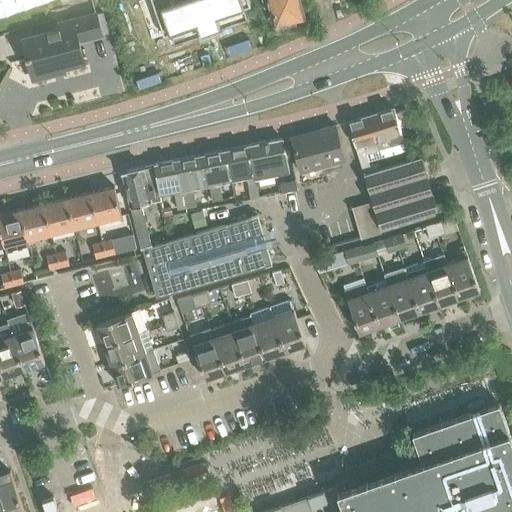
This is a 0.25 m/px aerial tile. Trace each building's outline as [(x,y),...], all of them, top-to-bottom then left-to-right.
[(0,0),(0,16),(47,0),(0,0)] [(192,0),(160,11),(170,38),(196,28),(197,32),(218,25),(217,21),(243,12),(239,0),(192,0)] [(287,19),(299,16),(294,0),(261,0),(263,4),(267,3),(272,22),(275,22),(278,24),(284,22),(287,19)] [(76,41),(99,35),(93,14),(56,24),(58,29),(19,40),(20,41),(23,40),(27,55),(22,56),(23,59),(24,59),(30,80),(51,74),(51,71),(81,62),(76,41)] [(392,108),(369,115),(380,149),(402,142),(392,108)] [(357,156),(380,149),(369,115),(346,122),(357,156)] [(299,171),(342,159),(332,124),(289,136),(299,171)] [(246,144),(246,145),(247,145),(254,179),(255,179),(276,175),(275,170),(286,168),(280,138),(246,144)] [(247,145),(246,145),(225,149),(231,179),(245,176),(248,198),(257,196),(255,179),(254,179),(247,145)] [(225,149),(201,154),(206,184),(207,184),(210,200),(220,197),(217,182),(231,179),(225,149)] [(201,154),(176,159),(185,206),(194,204),(191,187),(206,184),(201,154)] [(421,155),(399,162),(363,173),(381,228),(438,210),(421,155)] [(152,164),(153,165),(159,193),(171,191),(175,208),(185,206),(176,159),(152,164)] [(158,193),(159,193),(153,165),(120,173),(139,246),(149,243),(139,204),(159,200),(158,193)] [(280,192),(296,189),(294,180),(278,183),(280,192)] [(112,186),(90,191),(97,220),(119,215),(112,186)] [(90,191),(66,197),(73,226),(97,220),(90,191)] [(66,197),(43,203),(50,232),(73,226),(66,197)] [(43,203),(20,209),(27,238),(50,232),(43,203)] [(170,206),(162,207),(164,216),(172,214),(170,206)] [(20,209),(0,213),(0,229),(4,244),(5,251),(29,245),(27,238),(20,209)] [(202,209),(189,213),(194,227),(207,224),(202,209)] [(155,296),(269,263),(255,215),(141,248),(155,296)] [(441,219),(432,222),(436,234),(445,232),(441,219)] [(428,237),(436,234),(432,222),(424,224),(428,237)] [(402,232),(392,235),(396,247),(406,244),(402,232)] [(388,250),(396,247),(392,235),(384,237),(388,250)] [(112,240),(102,243),(106,256),(115,254),(112,240)] [(95,258),(106,256),(102,243),(92,245),(95,258)] [(359,245),(352,247),(356,259),(363,257),(359,245)] [(347,262),(356,259),(352,247),(343,250),(347,262)] [(66,252),(56,254),(59,268),(69,265),(66,252)] [(443,253),(423,260),(438,303),(458,296),(446,262),(443,253)] [(49,270),(59,268),(56,254),(46,257),(49,270)] [(466,255),(446,262),(458,296),(478,289),(466,255)] [(403,267),(404,268),(418,310),(438,303),(423,260),(403,267)] [(21,268),(10,271),(14,284),(24,282),(21,268)] [(280,268),(277,269),(271,271),(276,284),(284,281),(280,268)] [(384,275),(387,283),(399,317),(418,310),(404,268),(384,275)] [(4,287),(14,284),(10,271),(1,273),(4,287)] [(379,324),(367,290),(362,278),(341,285),(358,331),(379,324)] [(247,279),(238,281),(242,294),(251,291),(247,279)] [(236,296),(242,294),(238,281),(232,283),(236,296)] [(387,283),(367,290),(379,324),(399,317),(387,283)] [(14,305),(23,303),(19,290),(11,292),(14,305)] [(207,291),(198,293),(201,306),(211,303),(207,291)] [(196,308),(201,306),(198,293),(192,295),(196,308)] [(288,298),(268,305),(284,349),(304,342),(292,308),(288,298)] [(248,312),(249,315),(264,356),(284,349),(268,305),(248,312)] [(95,323),(103,344),(146,328),(139,308),(95,323)] [(159,314),(162,323),(174,318),(171,310),(159,314)] [(249,315),(229,322),(244,363),(264,356),(249,315)] [(177,326),(174,318),(162,323),(165,330),(177,326)] [(0,324),(0,365),(3,375),(23,368),(11,333),(7,322),(0,324)] [(229,322),(209,329),(224,371),(244,363),(229,322)] [(31,326),(11,333),(23,368),(43,361),(31,326)] [(224,371),(209,329),(209,327),(188,334),(204,378),(224,371)] [(103,344),(110,363),(153,348),(146,328),(103,344)] [(160,368),(153,348),(110,363),(117,384),(160,368)] [(177,362),(188,358),(186,351),(174,355),(177,362)] [(511,511),(511,447),(497,403),(410,433),(418,454),(404,459),(404,460),(350,479),(350,477),(332,483),(333,486),(257,511),(220,511),(213,490),(149,511),(511,511)] [(7,471),(0,473),(0,511),(12,511),(20,509),(7,471)]
